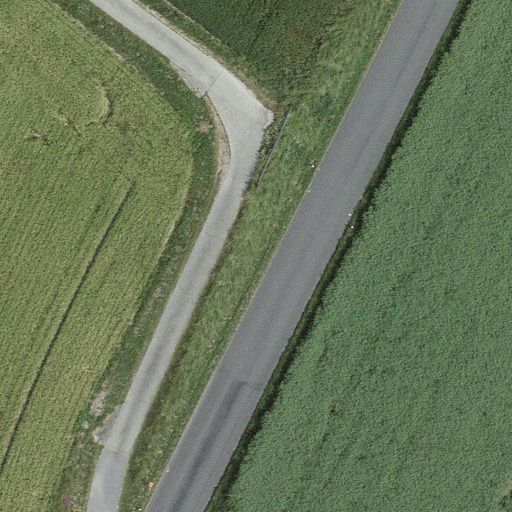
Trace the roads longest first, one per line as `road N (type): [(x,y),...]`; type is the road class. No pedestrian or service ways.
road 1 (track): [(100,511),(98,464),(247,134),(224,66),(130,0)]
road 2 (tertiary): [(166,511),(422,0)]
